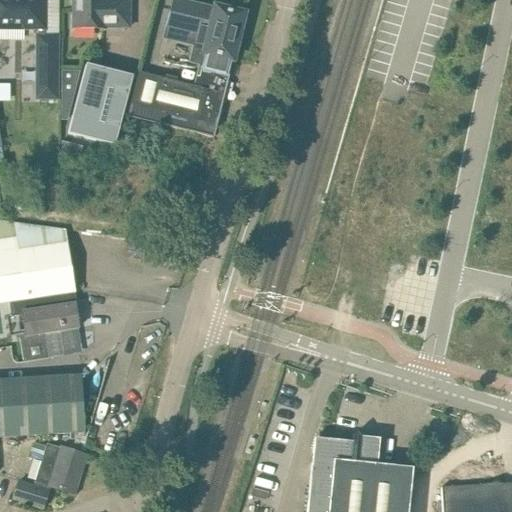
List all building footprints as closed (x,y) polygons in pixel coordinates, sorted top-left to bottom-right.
[(45,36),(44,0),(0,0),(0,28),(38,30),(38,35),(36,35),(35,99),(57,99),(57,36),(45,36)] [(73,0),(73,18),(90,18),(90,28),(105,28),(105,27),(129,27),(129,0),(73,0)] [(201,59),(194,87),(224,94),(244,14),(243,14),(215,7),(215,8),(179,0),(173,0),(167,27),(196,34),(191,57),(201,59)] [(134,78),(88,65),(86,72),(79,94),(68,134),(114,147),(134,78)] [(62,72),(62,121),(68,121),(80,72),(62,72)] [(164,125),(213,137),(216,126),(221,107),(224,94),(194,87),(138,72),(129,105),(151,111),(166,115),(164,125)] [(83,146),(61,141),(61,158),(81,154),(83,146)] [(32,162),(19,162),(19,173),(32,173),(32,162)] [(167,207),(164,221),(175,224),(179,210),(167,207)] [(66,246),(64,231),(0,221),(0,305),(12,303),(14,315),(22,314),(25,335),(18,336),(23,361),(79,352),(76,329),(79,328),(67,246),(66,246)] [(0,437),(77,433),(85,432),(81,375),(0,380),(0,437)] [(407,511),(412,469),(377,465),(379,439),(361,437),(360,443),(314,438),(306,511),(407,511)] [(75,494),(86,456),(60,448),(47,444),(34,486),(19,481),(13,500),(42,509),(49,486),(75,494)] [(511,511),(511,483),(509,484),(489,485),(490,511),(511,511)] [(490,511),(489,485),(425,489),(426,511),(490,511)]
